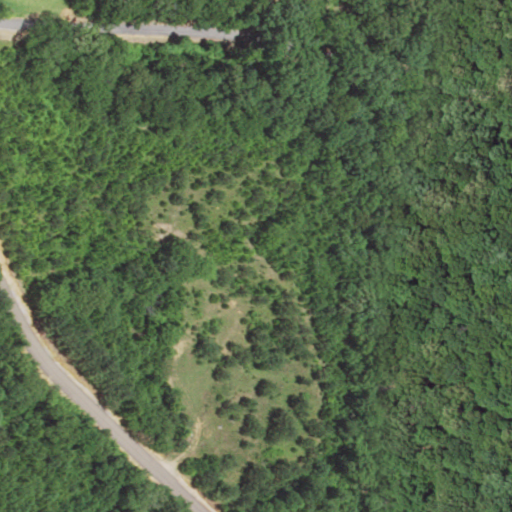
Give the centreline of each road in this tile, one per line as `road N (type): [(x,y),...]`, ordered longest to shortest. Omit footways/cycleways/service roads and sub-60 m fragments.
road 1 (residential): [(0,36),(302,29),(481,64),(511,93)]
road 2 (residential): [(185,511),(0,309)]
